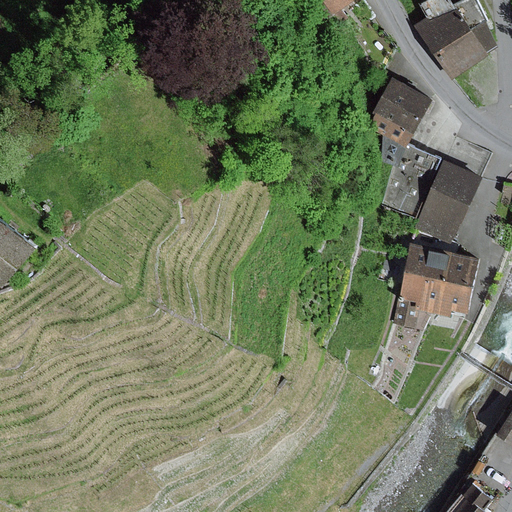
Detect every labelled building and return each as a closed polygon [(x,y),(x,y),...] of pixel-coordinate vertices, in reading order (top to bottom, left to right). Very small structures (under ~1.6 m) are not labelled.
[(354,0),(311,0),(325,19),(333,14),(340,23),(350,16),(344,7),(354,0)] [(431,17),(418,24),(453,76),(501,43),(481,0),(459,0),(459,1),(458,0),(423,0),(422,1),(431,17)] [(438,95),(396,74),(371,127),(385,134),(382,161),(393,164),(399,166),(412,142),(438,95)] [(444,155),(412,142),(399,166),(393,164),(383,204),(418,216),(444,155)] [(485,173),(448,158),(417,229),(454,242),(466,221),(483,179),(485,173)] [(0,210),(0,274),(7,280),(43,241),(0,210)] [(454,242),(417,229),(410,268),(479,280),(484,254),(459,249),(460,244),(454,242)] [(394,262),(385,260),(384,269),(393,271),(394,262)] [(479,280),(410,268),(405,299),(399,298),(395,323),(419,327),(422,309),(455,314),(456,306),(474,309),(479,280)] [(511,414),(500,433),(511,439),(511,414)] [(469,495),(455,511),(494,511),(488,507),(495,498),(475,481),(466,493),(469,495)]
